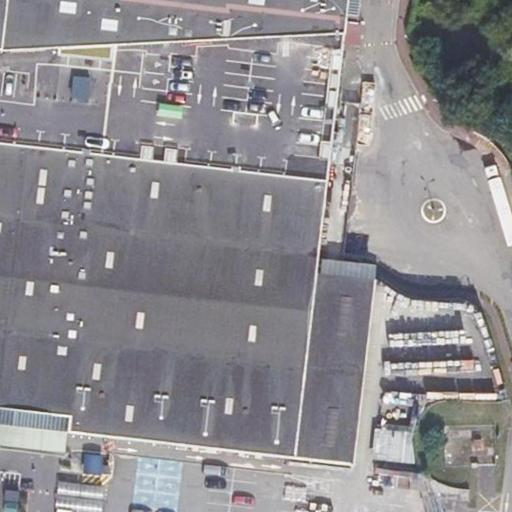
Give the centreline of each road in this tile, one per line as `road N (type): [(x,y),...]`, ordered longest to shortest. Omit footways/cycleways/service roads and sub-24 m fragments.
road 1 (unknown): [(194,127),(266,136),(287,55)]
road 2 (unknown): [(0,100),(126,118)]
